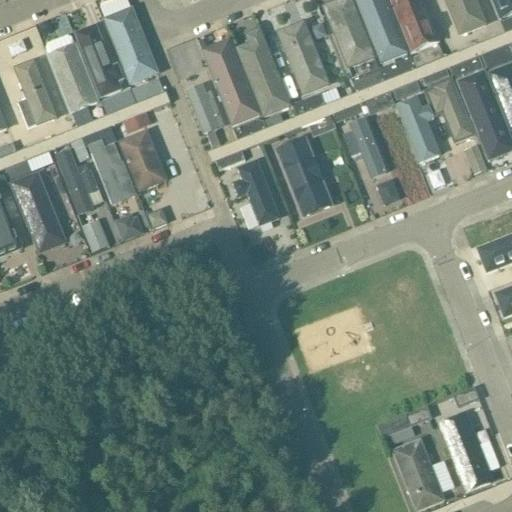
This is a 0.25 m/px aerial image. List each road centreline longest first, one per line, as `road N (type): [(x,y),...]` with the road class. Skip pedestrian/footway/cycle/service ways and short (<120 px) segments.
road 1 (residential): [(243,293),(218,223),(0,312)]
road 2 (residential): [(243,293),(331,511)]
road 3 (residential): [(425,222),(511,433)]
road 4 (residential): [(425,222),(243,293)]
road 5 (residential): [(140,0),(156,39),(251,0)]
